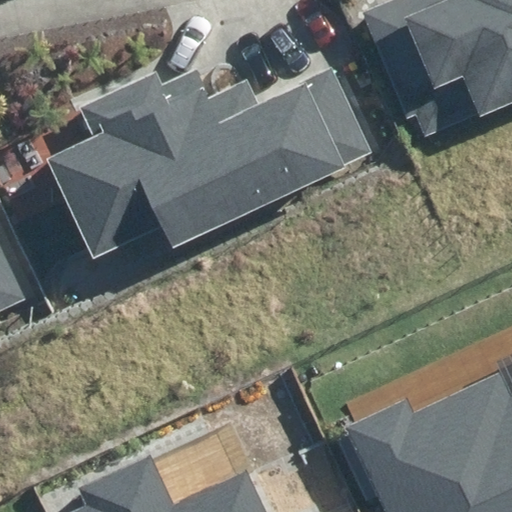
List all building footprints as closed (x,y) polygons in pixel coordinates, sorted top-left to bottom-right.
[(511,0),(367,0),(411,148),(482,127),(477,111),(511,100),(511,0)] [(46,160),(93,258),(161,226),(170,246),(374,151),(334,67),(256,104),(244,79),(210,95),(198,69),(163,86),(156,72),(79,108),(93,137),(46,160)] [(0,313),(36,295),(0,222),(0,313)] [(511,511),(511,393),(502,372),(412,412),(405,398),(345,425),(349,434),(339,438),(368,500),(380,495),(387,511),(511,511)] [(72,511),(317,511),(316,511),(264,511),(245,470),(174,503),(150,455),(79,489),(87,505),(72,511)]
